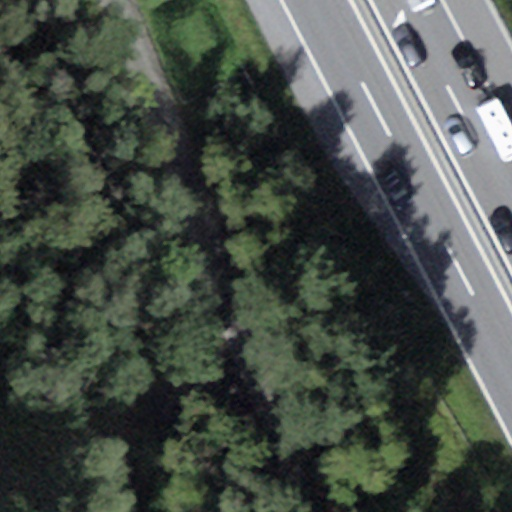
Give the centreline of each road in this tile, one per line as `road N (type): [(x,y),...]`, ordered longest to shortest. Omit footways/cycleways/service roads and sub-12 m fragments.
road 1 (track): [(314,511),(116,0)]
road 2 (trunk): [(316,0),(511,384)]
road 3 (trunk): [(511,168),(423,0)]
